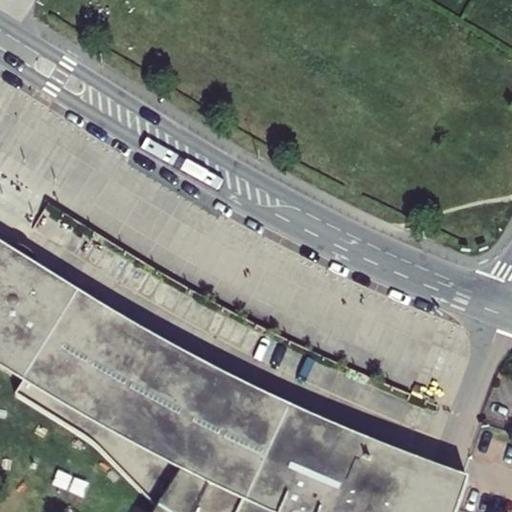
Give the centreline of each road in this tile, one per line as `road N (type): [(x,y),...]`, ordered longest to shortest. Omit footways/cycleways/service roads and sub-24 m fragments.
road 1 (tertiary): [(503,291),(257,179),(0,22)]
road 2 (tertiary): [(0,56),(300,236),(495,319)]
